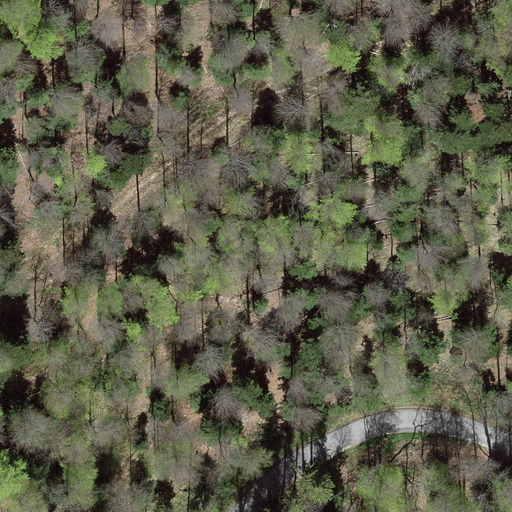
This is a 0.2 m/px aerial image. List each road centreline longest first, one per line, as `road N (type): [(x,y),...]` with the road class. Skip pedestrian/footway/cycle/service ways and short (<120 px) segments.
road 1 (track): [(0,300),(208,124),(465,0)]
road 2 (unclassified): [(511,441),(410,417),(368,422),(299,460),(246,511)]
